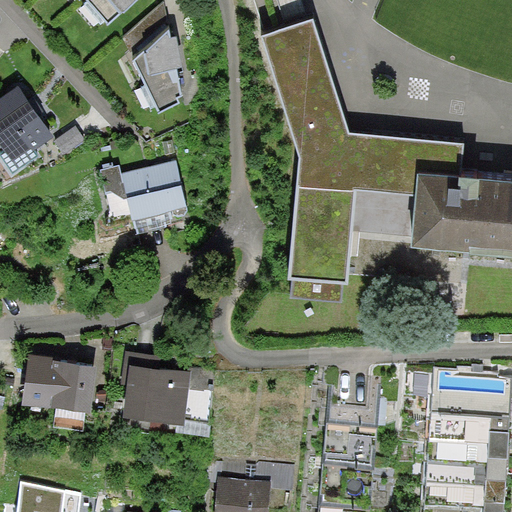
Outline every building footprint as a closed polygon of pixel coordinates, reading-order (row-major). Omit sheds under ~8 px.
[(124,0),(91,0),(107,16),(124,0)] [(341,294),(343,268),(352,269),(360,183),(418,190),(420,165),(461,168),(464,136),(350,125),(314,12),(262,28),(299,142),(287,263),(298,265),(296,290),(341,294)] [(173,33),(171,25),(134,56),(160,107),(179,97),(177,91),(182,89),(177,61),(182,61),(177,33),(173,33)] [(37,104),(19,77),(0,90),(0,136),(7,146),(0,150),(14,169),(39,151),(35,144),(55,130),(37,104)] [(77,122),(55,137),(64,150),(86,135),(77,122)] [(189,212),(176,160),(124,173),(139,232),(170,224),(169,217),(189,212)] [(461,168),(420,165),(418,190),(414,239),(511,246),(511,171),(470,169),(461,168)] [(161,357),(125,353),(122,385),(128,385),(125,419),(131,430),(177,434),(178,427),(183,427),(187,387),(210,390),(212,370),(189,368),(188,375),(160,372),(161,357)] [(90,410),(96,367),(71,363),(31,357),(24,401),(90,410)] [(499,369),(436,365),(425,511),(505,511),(505,507),(507,485),(508,462),(510,440),(511,417),(511,375),(499,374),(499,369)] [(365,399),(329,396),(328,412),(325,442),(323,472),(320,502),(319,511),(371,511),(383,374),(368,373),(365,399)] [(221,478),(219,477),(216,511),(271,511),(273,486),(294,488),(296,462),(223,456),(221,478)] [(11,511),(85,511),(89,488),(17,477),(11,511)]
